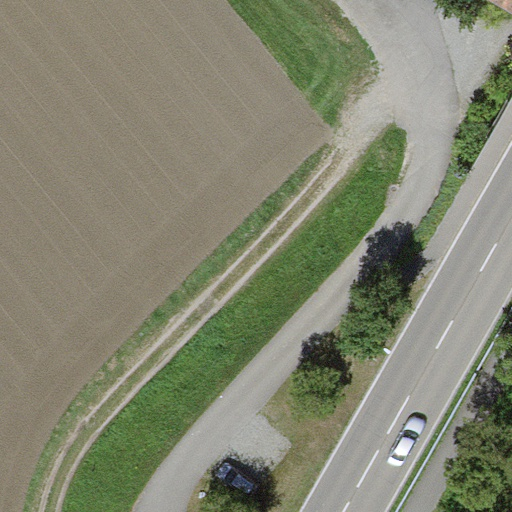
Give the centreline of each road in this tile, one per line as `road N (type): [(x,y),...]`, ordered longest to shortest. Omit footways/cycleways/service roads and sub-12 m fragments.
road 1 (primary): [(346,511),(511,222)]
road 2 (track): [(417,511),(511,344)]
